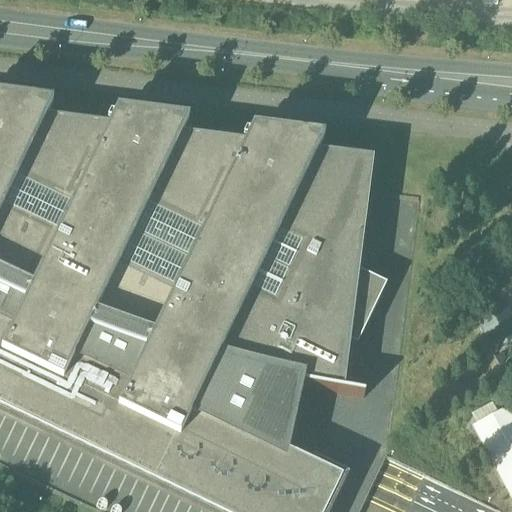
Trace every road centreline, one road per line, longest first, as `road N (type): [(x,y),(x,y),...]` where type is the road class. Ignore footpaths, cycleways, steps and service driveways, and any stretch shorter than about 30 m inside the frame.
road 1 (secondary): [(0,37),(511,97)]
road 2 (secondary): [(511,72),(0,17)]
